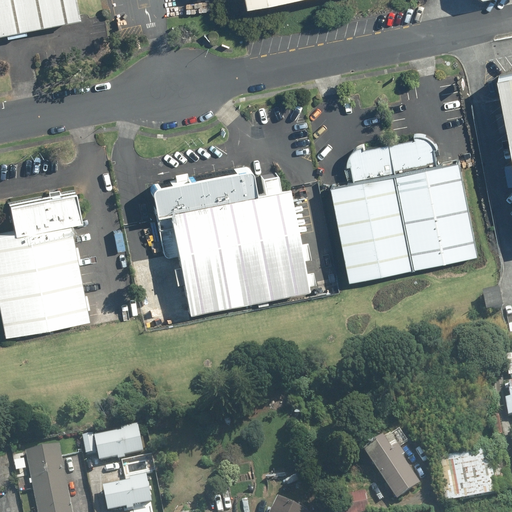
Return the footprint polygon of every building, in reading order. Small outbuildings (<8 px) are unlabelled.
[(0,0),(0,31),(76,17),(73,0),(0,0)] [(511,72),(497,75),(511,148),(511,72)] [(437,163),(434,148),(438,147),(437,145),(433,139),(427,135),(420,133),(415,134),(415,137),(364,147),(364,144),(359,145),(353,149),(349,155),(347,162),(348,164),(351,164),(354,180),(331,184),(350,279),(477,253),(458,159),(437,163)] [(167,210),(187,311),(307,287),(287,184),(278,186),(275,172),(259,175),(262,189),(254,191),(249,169),(248,167),(246,166),(245,165),(243,166),(153,185),(151,186),(150,187),(150,189),(150,191),(155,213),(167,210)] [(68,221),(79,219),(73,189),(7,202),(13,229),(0,231),(0,313),(4,334),(87,318),(68,221)] [(482,294),(486,312),(502,309),(498,290),(482,294)] [(511,383),(500,385),(505,418),(511,417),(511,383)] [(137,427),(97,436),(96,432),(84,435),(89,454),(99,452),(101,462),(142,454),(137,427)] [(404,458),(398,449),(407,442),(399,430),(380,444),(378,442),(359,456),(393,503),(417,486),(399,461),(404,458)] [(41,511),(78,511),(63,445),(28,452),(41,511)] [(436,460),(445,506),(494,497),(485,451),(436,460)] [(105,511),(132,511),(131,509),(149,505),(143,478),(100,487),(105,511)] [(357,511),(368,509),(363,493),(337,500),(339,511),(357,511)] [(294,511),(275,503),(270,511),(294,511)]
